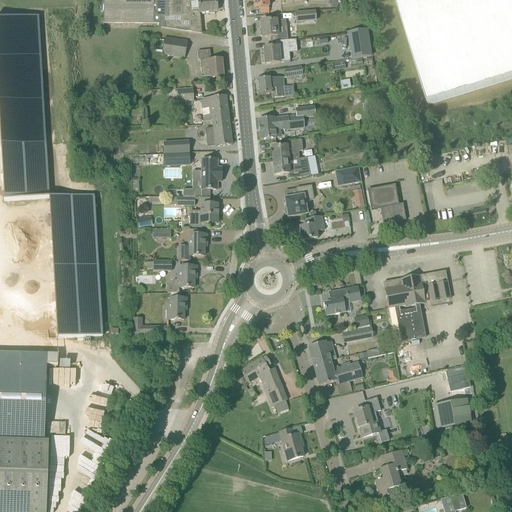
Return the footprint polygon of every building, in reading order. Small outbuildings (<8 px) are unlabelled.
[(153,17),(153,0),(103,0),(103,25),(159,25),(158,29),(201,35),(199,14),(192,14),(191,2),(190,0),(164,0),(164,17),(153,17)] [(198,1),(191,2),(192,14),(199,14),(208,13),(208,15),(214,14),(214,12),(216,12),(215,0),(203,0),(198,1)] [(253,0),(254,9),(254,10),(259,9),(260,14),(268,13),(267,0),(253,0)] [(336,8),(341,0),(330,0),(328,3),(336,8)] [(511,79),(511,0),(394,0),(427,106),(511,79)] [(315,14),(295,15),(296,25),(316,24),(315,14)] [(262,37),(262,39),(269,38),(270,42),(275,42),(287,41),(285,15),(273,16),(273,22),(260,23),(261,31),(259,31),(260,37),(262,37)] [(347,33),(351,60),(371,57),(367,30),(347,33)] [(164,39),(161,56),(184,59),(187,42),(164,39)] [(287,54),(295,53),(294,40),(287,41),(275,42),(276,48),(263,49),(264,57),(261,57),(262,64),(264,64),(264,65),(280,64),(288,63),(287,54)] [(222,77),(221,61),(210,62),(209,51),(197,52),(197,61),(200,61),(201,71),(209,73),(209,78),(222,77)] [(301,68),(284,71),(285,79),(302,77),(301,68)] [(272,99),(285,98),(294,97),(293,87),(284,88),(283,78),(271,79),(255,81),(257,96),(271,94),(272,99)] [(192,89),(176,90),(177,104),(193,103),(192,89)] [(201,100),(204,122),(228,119),(226,97),(201,100)] [(314,118),(313,107),(294,109),(296,120),(314,118)] [(106,112),(106,124),(118,123),(118,119),(122,119),(122,111),(106,112)] [(294,121),(293,117),(287,118),(273,119),(257,121),(260,141),(276,139),(275,131),(286,130),(286,131),(299,130),(298,122),(295,122),(294,121)] [(232,146),(228,119),(204,122),(204,124),(212,123),(212,129),(204,130),(207,149),(215,148),(232,146)] [(271,149),(273,162),(299,160),(298,153),(302,152),(301,141),(284,142),(285,148),(271,149)] [(0,200),(43,199),(49,339),(100,337),(94,195),(48,197),(46,142),(0,143),(0,200)] [(189,143),(179,143),(163,144),(164,155),(190,154),(189,143)] [(371,161),(378,160),(377,151),(370,152),(371,161)] [(190,162),(190,154),(176,155),(165,155),(166,163),(166,169),(182,169),(181,162),(190,162)] [(287,175),(288,180),(300,179),(310,177),(307,158),(299,160),(273,162),(274,176),(287,175)] [(217,169),(217,161),(201,161),(201,181),(200,181),(200,188),(201,188),(201,191),(217,191),(217,183),(221,183),(221,169),(217,169)] [(357,169),(335,173),(337,187),(360,183),(357,169)] [(405,221),(404,215),(402,205),(398,205),(395,186),(368,191),(372,211),(380,209),(383,225),(405,221)] [(284,200),(285,203),(286,203),(286,207),(285,207),(286,209),(284,211),(285,215),(287,217),(288,219),(306,215),(305,206),(313,200),(311,187),(296,189),(297,198),(284,200)] [(355,208),(364,207),(361,191),(352,192),(355,208)] [(176,198),(176,207),(194,207),(194,199),(176,198)] [(217,225),(217,206),(201,206),(201,217),(189,217),(189,228),(206,228),(206,225),(217,225)] [(321,218),(305,221),(306,227),(299,228),(301,243),(317,240),(316,233),(323,232),(321,218)] [(189,257),(204,257),(204,245),(206,245),(207,236),(190,236),(190,241),(187,241),(187,248),(177,248),(177,262),(189,262),(189,257)] [(152,262),(152,263),(152,272),(166,273),(166,262),(152,262)] [(167,294),(170,294),(177,294),(178,294),(178,289),(194,289),(194,276),(196,276),(196,268),(180,268),(180,273),(177,273),(177,281),(173,281),(167,285),(167,294)] [(429,304),(450,300),(447,283),(427,287),(426,281),(420,282),(419,277),(388,283),(389,289),(384,290),(388,310),(394,309),(401,343),(425,339),(419,306),(425,305),(424,303),(429,303),(429,304)] [(342,302),(348,301),(349,304),(361,302),(358,288),(328,294),(330,304),(323,305),(325,318),(345,314),(342,302)] [(167,321),(175,321),(183,321),(183,308),(186,308),(186,300),(177,299),(177,294),(170,294),(170,299),(169,305),(167,305),(167,321)] [(142,319),(133,319),(133,329),(133,335),(142,335),(142,319)] [(371,328),(361,330),(341,334),(343,345),(373,339),(371,328)] [(382,342),(376,344),(378,350),(379,356),(385,355),(382,342)] [(330,361),(330,362),(336,360),(331,343),(325,345),(325,343),(307,348),(312,366),(330,361)] [(288,410),(285,402),(286,402),(274,369),(269,372),(266,368),(270,366),(265,358),(262,360),(261,360),(240,372),(248,385),(258,379),(262,385),(271,407),(274,406),(277,414),(288,410)] [(362,379),(360,369),(358,364),(333,370),(330,362),(330,361),(312,366),(318,387),(335,382),(336,386),(350,382),(362,379)] [(81,383),(81,370),(69,369),(69,380),(64,380),(65,372),(66,372),(66,362),(53,362),(53,367),(58,367),(58,383),(81,383)] [(0,511),(45,511),(48,441),(43,441),(46,365),(0,363),(0,511)] [(388,368),(387,382),(397,383),(398,369),(388,368)] [(445,388),(446,395),(466,390),(461,371),(442,375),(443,382),(446,381),(448,388),(445,388)] [(367,408),(353,413),(358,429),(359,429),(362,439),(381,433),(375,414),(380,412),(376,399),(365,402),(367,408)] [(437,428),(470,422),(466,399),(432,405),(437,428)] [(45,405),(45,418),(62,419),(62,405),(45,405)] [(294,461),(293,460),(303,458),(299,445),(302,445),(299,435),(293,437),(291,430),(277,434),(286,463),(294,461)] [(68,452),(68,436),(49,436),(49,452),(68,452)] [(266,447),(272,445),(270,437),(263,439),(266,447)] [(401,452),(383,458),(386,469),(379,471),(382,480),(374,482),(379,500),(387,498),(388,501),(398,497),(395,489),(400,488),(396,474),(407,470),(401,452)] [(440,501),(443,511),(456,511),(466,509),(462,495),(440,501)]
